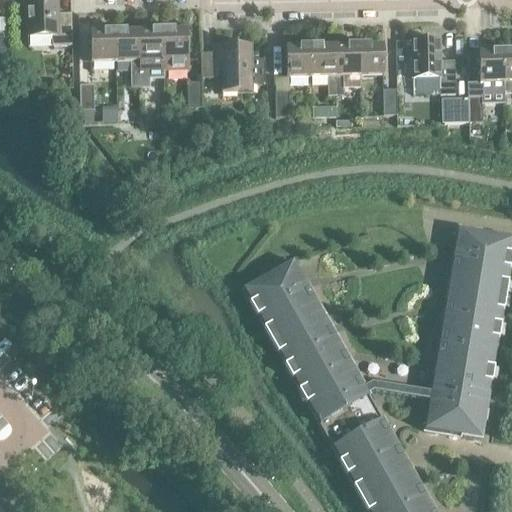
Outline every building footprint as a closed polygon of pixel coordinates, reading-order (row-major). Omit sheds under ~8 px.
[(58,18),(58,0),(27,1),(28,41),(52,41),(52,50),(72,50),(71,18),(58,18)] [(140,90),(147,90),(147,84),(147,64),(163,63),(162,34),(138,35),(140,90)] [(163,73),(188,73),(187,34),(162,34),(163,63),(163,73)] [(140,90),(138,35),(114,36),(115,65),(128,64),(128,91),(140,90)] [(90,65),(115,65),(114,36),(90,36),(90,65)] [(440,64),(440,43),(412,44),(413,82),(440,81),(440,98),(455,98),(454,64),(440,64)] [(252,63),(251,47),(212,48),(212,57),(199,57),(198,81),(220,80),(221,96),(253,95),(252,88),(265,87),(264,63),(252,63)] [(359,79),(383,78),(382,48),(358,49),(359,79)] [(336,98),(342,98),(342,79),(359,79),(358,49),(334,50),(336,98)] [(287,80),(312,80),(311,50),(287,51),(287,80)] [(336,98),(334,50),(311,50),(312,80),(328,79),(328,99),(336,98)] [(511,54),(503,55),(504,84),(504,96),(511,95),(511,54)] [(479,85),(504,84),(503,55),(478,56),(479,85)] [(188,111),(200,110),(200,86),(187,86),(188,111)] [(80,113),(93,113),(93,88),(80,88),(80,113)] [(383,119),(396,119),(395,93),(382,93),(383,119)] [(276,121),(288,121),(288,96),(276,96),(276,121)] [(469,102),(442,103),(443,127),(454,127),(470,126),(469,102)] [(481,102),(469,102),(470,126),(482,126),(481,102)] [(324,112),(324,120),(336,120),(336,112),(324,112)] [(83,126),(85,126),(96,125),(95,115),(83,115),(83,123),(83,126)] [(152,129),(163,129),(163,115),(152,115),(152,129)] [(424,434),(481,444),(511,257),(511,241),(458,233),(430,398),(372,388),(365,392),(368,397),(373,394),(429,404),(424,434)] [(432,511),(368,397),(365,392),(293,265),(243,293),(366,511),(432,511)]
